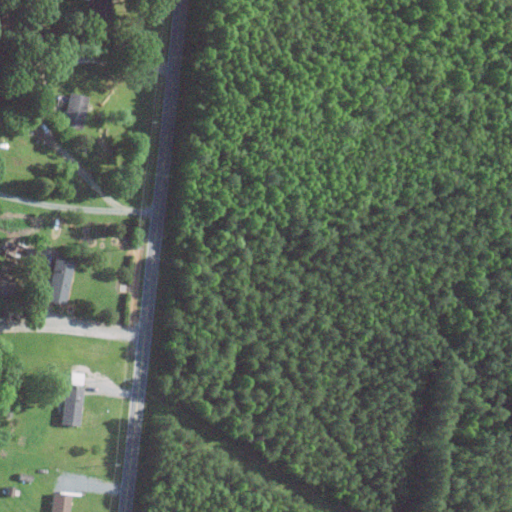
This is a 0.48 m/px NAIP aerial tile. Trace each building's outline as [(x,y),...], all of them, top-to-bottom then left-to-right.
[(90,0),(90,19),(105,20),(105,0),(90,0)] [(79,130),(85,97),(67,94),(61,127),(79,130)] [(71,263),(52,259),(43,301),(62,305),(71,263)] [(79,385),(60,384),(59,424),(77,425),(79,385)] [(47,511),(66,511),(67,494),(48,492),(47,511)]
